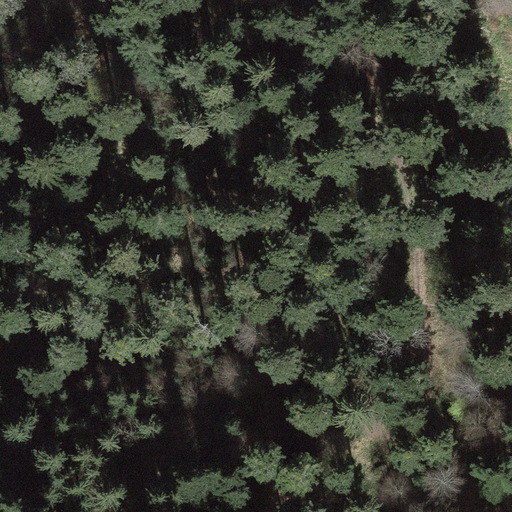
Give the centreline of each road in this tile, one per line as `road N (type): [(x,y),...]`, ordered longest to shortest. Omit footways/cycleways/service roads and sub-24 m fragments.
road 1 (track): [(300,0),(370,68),(390,106),(427,389),(408,511)]
road 2 (track): [(465,511),(511,402)]
